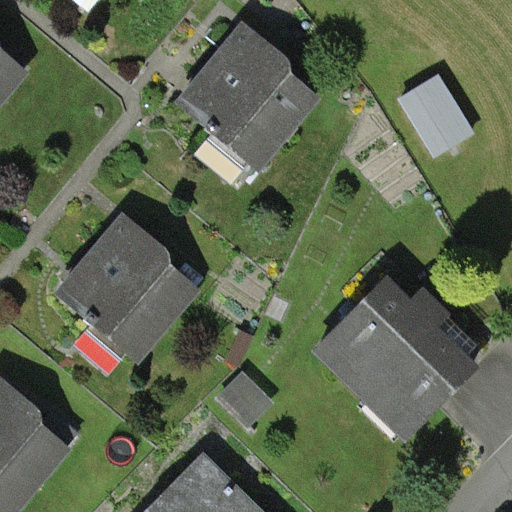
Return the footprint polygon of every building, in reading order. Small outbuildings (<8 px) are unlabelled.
[(244,23),(178,103),(262,173),(324,101),(292,74),(293,66),(289,59),(244,23)] [(0,111),(32,74),(1,47),(1,38),(0,36),(0,111)] [(438,75),(397,101),(434,160),(475,134),(438,75)] [(122,215),(56,296),(140,365),(202,293),(170,266),(171,258),(167,251),(122,215)] [(481,369),(387,277),(311,353),(405,446),(481,369)] [(0,378),(0,511),(20,511),(72,451),(41,424),(41,415),(37,408),(0,378)] [(261,511),(202,454),(145,511),(261,511)]
